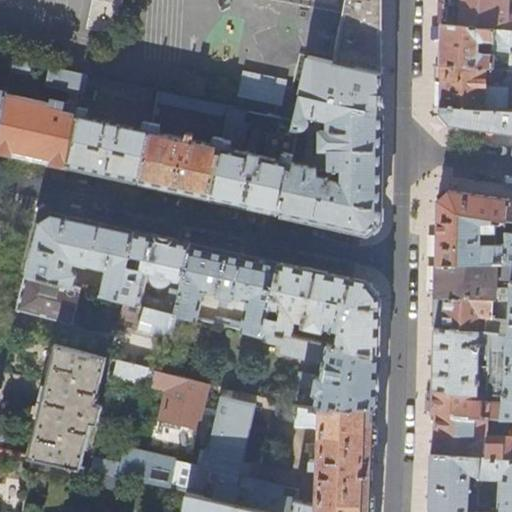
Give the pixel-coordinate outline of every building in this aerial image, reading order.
[(92,0),(86,29),(117,36),(124,0),(92,0)] [(286,0),(342,11),(343,0),(286,0)] [(335,61),(380,71),(380,52),(379,0),(343,0),(342,11),(343,11),(345,12),(335,61)] [(443,0),(443,5),(443,25),(482,28),(496,30),(510,31),(511,15),(511,0),(443,0)] [(443,48),(442,67),(487,69),(495,70),(496,56),(486,55),(479,52),(480,43),(486,41),(495,43),(496,30),(482,28),(443,25),(443,48)] [(511,30),(510,31),(496,30),(495,43),(495,51),(511,52),(511,50),(511,30)] [(346,103),(381,111),(381,92),(382,71),(380,71),(335,61),(333,61),(309,56),(301,92),(301,93),(346,103)] [(28,75),(31,63),(13,59),(11,71),(28,75)] [(0,150),(25,156),(68,165),(78,116),(80,107),(87,75),(50,67),(46,85),(66,90),(64,104),(49,101),(48,104),(6,95),(0,122),(0,150)] [(487,69),(442,67),(442,86),(442,107),(485,110),(486,86),(487,75),(487,69)] [(485,110),(511,111),(511,88),(486,86),(485,110)] [(229,107),(159,91),(157,102),(227,117),(229,107)] [(380,170),(381,111),(346,103),(301,93),(294,121),(293,126),(297,128),(299,128),(301,129),(305,128),(306,127),(307,126),(308,124),(309,121),(307,115),(326,120),(327,130),(319,129),(319,150),(329,150),(329,169),(342,170),(342,180),(316,176),(316,167),(290,161),(287,176),(280,212),(368,231),(379,223),(380,170)] [(103,174),(139,182),(150,134),(153,122),(144,120),(142,129),(88,117),(89,109),(80,107),(78,116),(68,165),(103,174)] [(240,109),(229,107),(227,117),(224,133),(234,136),(240,109)] [(511,111),(485,110),(442,107),(441,115),(450,126),(503,133),(511,134),(511,111)] [(243,204),(280,212),(287,176),(290,161),(297,128),(293,126),(294,121),(284,119),(247,111),(245,121),(279,129),(275,158),(232,149),(233,141),(223,139),(222,143),(210,197),(243,204)] [(173,189),(210,197),(222,143),(223,139),(223,138),(214,136),(212,143),(159,132),(161,124),(153,122),(150,134),(139,182),(173,189)] [(322,168),(316,167),(316,176),(342,180),(342,170),(329,169),(322,168)] [(439,230),(438,264),(508,263),(508,244),(482,244),(482,231),(496,231),(497,226),(501,227),(502,222),(508,223),(509,219),(511,199),(453,191),(440,201),(439,230)] [(120,298),(136,231),(124,229),(97,223),(54,213),(41,221),(35,243),(27,274),(73,286),(76,274),(73,268),(75,262),(87,265),(89,264),(108,268),(101,293),(120,298)] [(182,282),(191,243),(183,242),(163,237),(136,231),(120,298),(144,304),(175,312),(180,291),(168,289),(165,301),(143,295),(148,274),(150,275),(151,277),(152,280),(153,281),(155,282),(160,284),(162,285),(166,284),(169,283),(171,282),(173,280),(182,282)] [(241,254),(191,243),(182,282),(181,287),(180,291),(175,312),(178,312),(198,317),(204,290),(217,293),(217,294),(234,297),(234,296),(247,299),(242,323),(231,320),(230,325),(263,333),(264,328),(272,298),(280,263),(241,254)] [(511,262),(508,263),(438,264),(438,277),(437,297),(497,299),(498,288),(511,287),(511,262)] [(328,343),(377,354),(379,294),(370,283),(331,274),(280,263),(272,298),(264,328),(291,335),(292,330),(295,318),(304,320),(303,325),(304,325),(304,327),(323,331),(324,326),(339,330),(337,340),(329,338),(328,343)] [(21,299),(18,309),(72,323),(81,288),(73,286),(27,274),(21,299)] [(497,299),(437,297),(436,329),(482,333),(483,317),(494,318),(494,314),(501,314),(502,296),(511,296),(511,297),(511,320),(511,335),(511,287),(498,288),(497,299)] [(175,312),(144,304),(138,328),(147,331),(146,333),(163,338),(164,335),(172,338),(178,312),(175,312)] [(509,335),(511,335),(511,320),(494,318),(483,317),(482,333),(491,334),(509,335)] [(338,406),(375,407),(376,380),(377,354),(328,343),(297,336),(291,335),(264,328),(263,333),(262,340),(282,345),(281,351),(323,362),(319,378),(301,374),(294,405),(332,411),(333,406),(338,407),(338,406)] [(482,333),(436,329),(436,358),(435,391),(475,394),(479,394),(482,333)] [(509,335),(491,334),(488,395),(504,396),(506,396),(509,335)] [(107,356),(56,343),(43,399),(29,456),(32,456),(80,467),(91,422),(95,423),(97,423),(99,421),(103,406),(101,403),(96,402),(107,356)] [(208,383),(165,371),(164,372),(118,360),(114,375),(167,389),(161,418),(198,427),(208,383)] [(511,396),(506,396),(504,396),(504,403),(475,401),(475,394),(435,391),(434,413),(490,418),(511,419),(511,396)] [(479,394),(475,394),(475,401),(504,403),(504,396),(488,395),(479,394)] [(94,458),(91,469),(111,473),(188,491),(197,493),(280,511),(291,511),(294,498),(297,488),(240,474),(256,403),(222,396),(209,450),(205,449),(205,450),(202,449),(198,465),(184,462),(187,446),(188,441),(184,436),(170,432),(165,434),(160,456),(126,449),(122,464),(94,458)] [(374,463),(375,407),(338,406),(338,407),(333,406),(332,411),(294,405),(287,403),(277,400),(276,415),(280,419),(298,423),(317,424),(322,429),(321,446),(310,445),(308,472),(314,472),(314,474),(319,474),(318,500),(313,502),(294,498),(291,511),(371,511),(373,476),(374,463)] [(490,418),(434,413),(434,415),(439,415),(438,434),(437,452),(437,453),(482,456),(511,458),(511,436),(489,435),(490,418)] [(0,449),(2,450),(9,418),(0,416),(0,449)] [(202,449),(187,446),(184,462),(198,465),(202,449)] [(437,453),(437,452),(433,452),(432,487),(431,511),(488,511),(479,511),(477,511),(469,511),(472,472),(481,475),(482,456),(437,453)] [(511,511),(511,458),(482,456),(481,475),(481,478),(502,479),(501,494),(497,494),(496,502),(500,502),(499,511),(511,511)] [(197,493),(188,491),(183,511),(279,511),(280,511),(197,493)]
